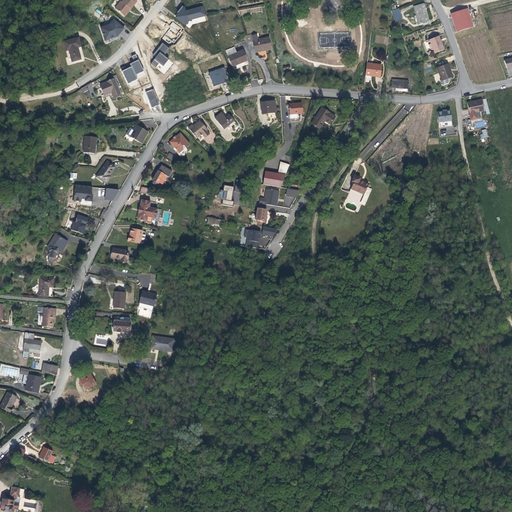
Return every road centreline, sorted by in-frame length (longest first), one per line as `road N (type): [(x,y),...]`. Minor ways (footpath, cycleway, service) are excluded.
road 1 (track): [(311,511),(364,427),(375,386),(373,360),(315,260),(314,228),(330,185),(403,99)]
road 2 (unclassified): [(69,338),(71,302),(86,263),(172,120),(259,89),(368,96)]
road 3 (track): [(293,511),(288,465),(246,372),(245,332),(274,246)]
road 4 (track): [(456,93),(490,267),(511,322)]
road 5 (residential): [(274,246),(368,96)]
road 6 (unclassified): [(0,453),(52,401),(68,352)]
road 7 (unclassified): [(163,0),(122,52),(77,85)]
